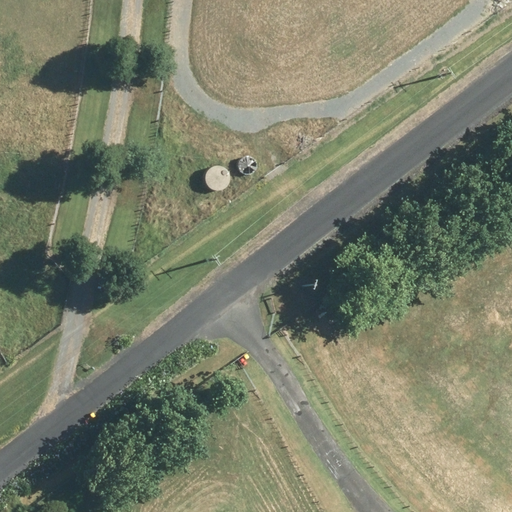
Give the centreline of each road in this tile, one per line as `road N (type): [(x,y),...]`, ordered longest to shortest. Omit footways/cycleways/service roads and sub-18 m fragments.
road 1 (unclassified): [(0,445),(511,73)]
road 2 (track): [(493,0),(328,104),(192,88),(178,42),(182,0)]
